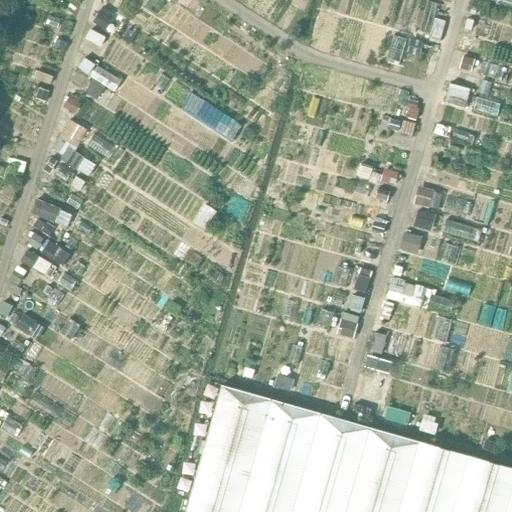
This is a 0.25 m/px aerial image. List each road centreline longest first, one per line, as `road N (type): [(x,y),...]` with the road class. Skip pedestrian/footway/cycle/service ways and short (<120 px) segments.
road 1 (track): [(341,402),(459,0)]
road 2 (track): [(0,271),(87,0)]
road 3 (track): [(433,88),(311,55),(225,0)]
